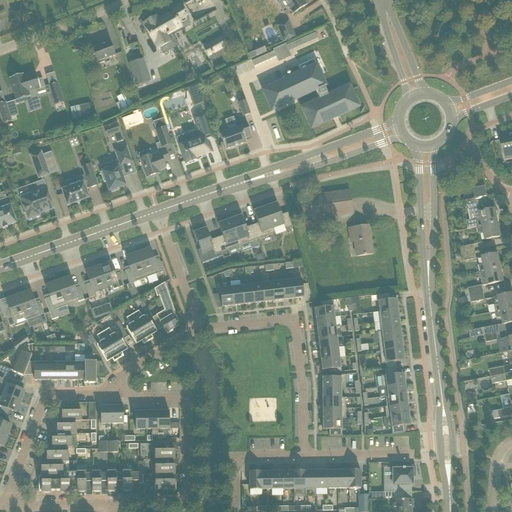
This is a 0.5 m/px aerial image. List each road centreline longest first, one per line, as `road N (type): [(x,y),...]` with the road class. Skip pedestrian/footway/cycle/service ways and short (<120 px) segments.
road 1 (residential): [(113,504),(188,503),(187,397),(116,393)]
road 2 (residential): [(199,329),(293,318),(302,455)]
road 3 (residential): [(8,506),(47,395),(116,393)]
road 4 (tertiary): [(235,184),(402,135)]
road 5 (tertiary): [(397,121),(235,184)]
road 6 (tertiary): [(0,267),(157,212)]
road 7 (unclassified): [(0,50),(128,0)]
road 8 (tertiary): [(428,279),(434,145)]
road 9 (tertiary): [(417,146),(428,279)]
road 10 (residential): [(199,329),(157,212)]
road 11 (residential): [(302,455),(232,457),(233,511)]
